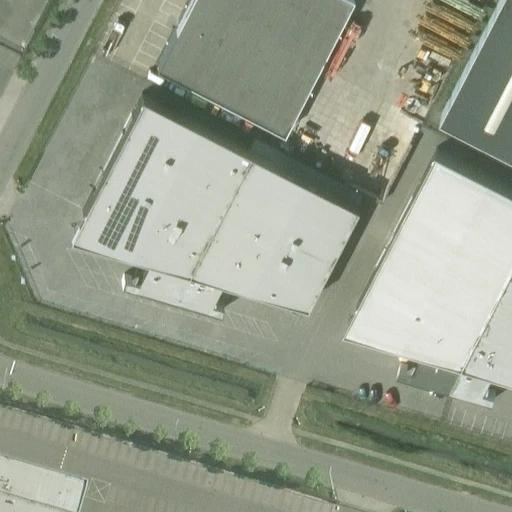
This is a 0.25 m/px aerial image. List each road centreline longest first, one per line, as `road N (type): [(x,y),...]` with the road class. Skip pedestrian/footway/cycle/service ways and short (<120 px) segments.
road 1 (unclassified): [(470,511),(0,373)]
road 2 (unclassified): [(0,168),(86,0)]
